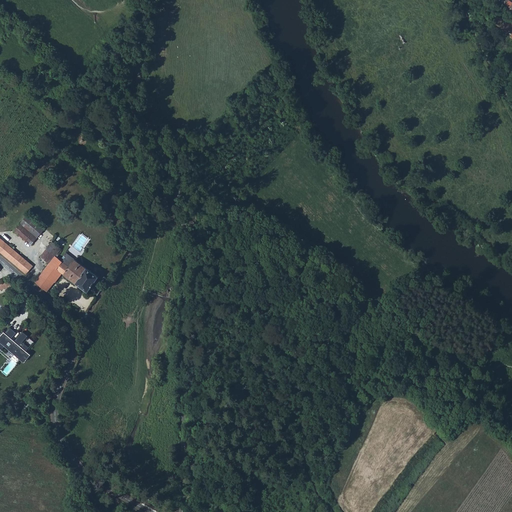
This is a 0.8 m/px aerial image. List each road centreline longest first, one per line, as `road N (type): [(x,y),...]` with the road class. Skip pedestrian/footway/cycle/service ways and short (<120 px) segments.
road 1 (unclassified): [(177,511),(171,243),(178,192),(176,159),(143,98),(148,0)]
road 2 (tertiary): [(148,511),(98,483),(63,444),(54,407),(71,362),(71,330),(0,259)]
road 3 (track): [(511,107),(445,0)]
